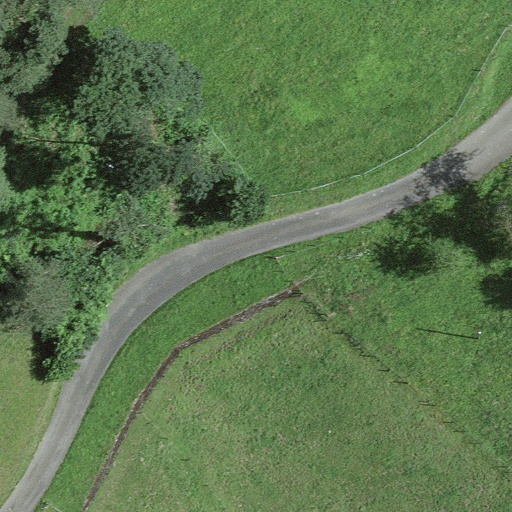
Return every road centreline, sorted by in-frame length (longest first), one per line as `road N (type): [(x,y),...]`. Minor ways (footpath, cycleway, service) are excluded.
road 1 (residential): [(21,511),(88,378),(152,300),(262,243),(461,168),(511,125)]
road 2 (track): [(93,0),(0,135)]
